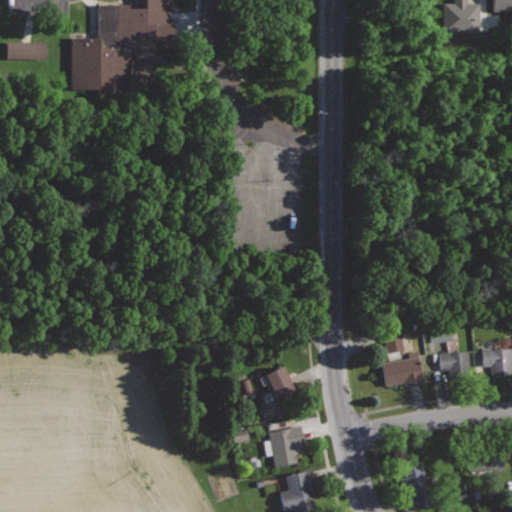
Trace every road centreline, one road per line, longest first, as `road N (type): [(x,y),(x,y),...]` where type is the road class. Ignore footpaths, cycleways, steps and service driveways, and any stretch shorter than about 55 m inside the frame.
road 1 (residential): [(336,0),(337,362),(368,511)]
road 2 (residential): [(511,412),(347,435)]
